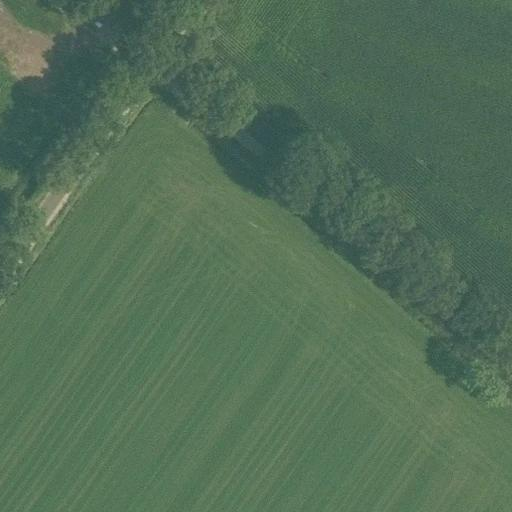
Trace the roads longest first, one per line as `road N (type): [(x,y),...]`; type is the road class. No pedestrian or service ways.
road 1 (unclassified): [(511,370),(381,271),(154,56)]
road 2 (unclassified): [(0,274),(154,56)]
